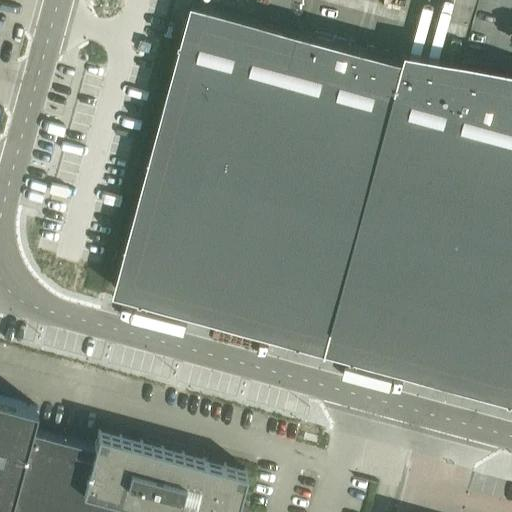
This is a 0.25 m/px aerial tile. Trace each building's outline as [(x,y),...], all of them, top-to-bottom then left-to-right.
[(318,32),(197,0),(193,0),(116,289),(240,322),(318,32)] [(441,66),(318,32),(240,322),(363,355),(441,66)] [(511,296),(511,84),(441,66),(363,355),(487,389),(511,296)] [(511,296),(487,389),(511,395),(511,296)] [(0,511),(8,511),(32,426),(37,406),(0,395),(0,511)] [(249,511),(248,509),(243,506),(238,503),(247,468),(98,428),(94,443),(32,426),(8,511),(249,511)]
